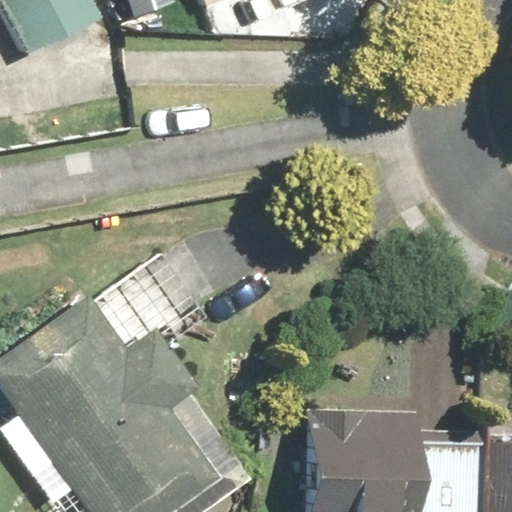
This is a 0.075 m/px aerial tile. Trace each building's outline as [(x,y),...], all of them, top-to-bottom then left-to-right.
[(0,0),(0,8),(29,68),(111,29),(96,0),(0,0)] [(200,0),(207,12),(230,0),(200,0)] [(190,511),(235,482),(184,409),(209,391),(160,322),(135,339),(94,281),(0,345),(0,381),(28,421),(3,439),(54,511),(190,511)] [(511,511),(511,411),(294,406),(291,511),(511,511)] [(284,511),(285,495),(253,493),(251,511),(284,511)]
